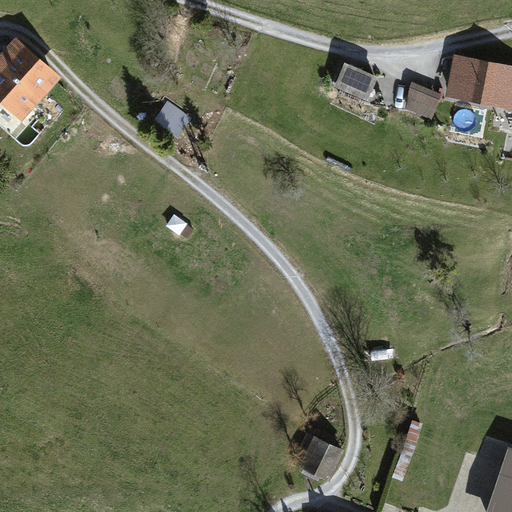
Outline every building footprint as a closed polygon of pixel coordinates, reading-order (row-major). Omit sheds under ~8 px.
[(15,36),(0,52),(0,100),(21,119),(60,76),(15,36)] [(511,65),(455,53),(446,94),(511,107),(511,65)] [(378,75),(344,61),(334,86),(367,100),(378,75)] [(442,93),(413,82),(410,89),(407,108),(432,119),(442,93)] [(167,101),(154,121),(178,137),(191,117),(167,101)] [(511,511),(511,450),(509,450),(489,511),(511,511)]
